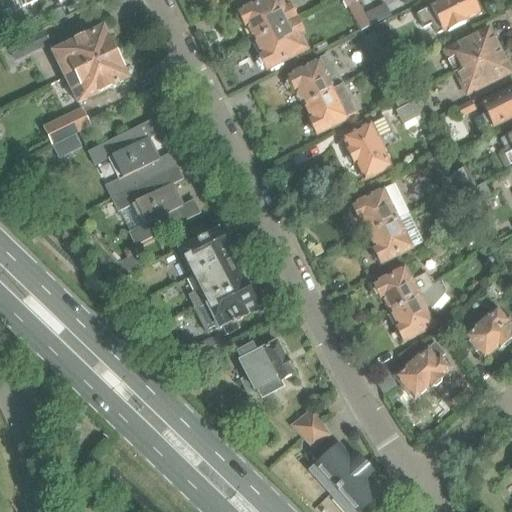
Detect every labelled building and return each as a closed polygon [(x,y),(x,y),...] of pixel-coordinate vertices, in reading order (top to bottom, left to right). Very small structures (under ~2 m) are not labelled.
[(17,0),(22,9),(27,6),(26,6),(38,0),(57,0),(60,3),(66,0),(17,0)] [(255,41),(297,21),(290,6),(285,8),(281,0),(264,0),(237,14),(239,18),(238,20),(240,25),(242,26),(245,30),(248,28),(255,41)] [(361,33),(371,28),(364,15),(356,0),(340,0),(345,9),(347,8),(361,33)] [(479,15),(472,0),(448,0),(416,15),(423,30),(432,25),(437,35),(447,31),(448,34),(466,25),(464,23),(479,15)] [(364,15),(371,28),(392,18),(385,5),(364,15)] [(266,71),(298,55),(307,51),(300,36),(304,34),(297,21),(255,41),(261,54),(258,56),(259,59),(258,63),(261,68),(264,69),(266,71)] [(386,22),(375,28),(383,43),(394,37),(386,22)] [(66,79),(116,55),(104,29),(53,53),(66,79)] [(455,74),(500,52),(489,30),(444,52),(455,74)] [(44,32),(25,42),(31,54),(50,45),(44,32)] [(390,65),(378,40),(366,45),(378,70),(390,65)] [(500,52),(455,74),(466,96),(511,74),(500,52)] [(66,79),(78,105),(129,81),(116,55),(66,79)] [(305,106),(342,88),(328,58),(287,79),(288,81),(287,84),(290,90),(293,91),(295,94),(298,93),(305,106)] [(391,64),(379,70),(384,79),(396,73),(391,64)] [(315,136),(356,116),(342,88),(305,106),(311,119),(308,121),(309,124),(308,127),(311,132),(314,133),(315,136)] [(511,118),(511,90),(480,107),(484,115),(472,121),(479,134),(490,128),(491,129),(511,118)] [(407,97),(404,91),(392,97),(395,103),(407,97)] [(420,117),(413,104),(410,96),(375,113),(378,121),(396,112),(403,126),(420,117)] [(456,109),(457,111),(461,120),(476,112),(471,102),(466,104),(456,109)] [(83,110),(44,129),(53,146),(91,128),(83,110)] [(159,161),(148,141),(160,134),(153,121),(88,154),(95,168),(112,159),(122,180),(105,188),(112,201),(177,168),(171,154),(159,161)] [(390,168),(370,127),(344,140),(348,149),(345,150),(347,154),(346,156),(349,162),(351,164),(353,168),(357,166),(365,181),(390,168)] [(511,134),(500,140),(511,165),(511,134)] [(75,136),(52,147),(58,161),(81,149),(75,136)] [(446,194),(457,188),(442,156),(427,163),(427,168),(440,191),(446,194)] [(182,207),(172,187),(184,181),(177,168),(112,201),(118,214),(135,206),(144,226),(128,234),(136,248),(180,225),(201,215),(194,201),(182,207)] [(476,186),(466,168),(462,170),(461,172),(454,176),(463,192),(471,188),(472,189),(476,186)] [(485,184),(467,194),(474,206),(491,197),(485,184)] [(369,235),(409,215),(394,186),(351,207),(352,211),(352,213),(354,219),(356,219),(358,224),(362,222),(369,235)] [(409,215),(369,235),(375,248),(372,249),(374,253),(372,256),(375,261),(378,262),(379,265),(411,249),(411,250),(423,244),(409,215)] [(192,277),(233,256),(228,247),(229,245),(230,244),(230,241),(230,239),(228,237),(227,235),(225,234),(222,234),(220,230),(179,250),(192,277)] [(128,275),(141,268),(135,256),(119,265),(128,275)] [(195,309),(206,303),(246,283),(233,256),(192,277),(200,292),(189,297),(195,309)] [(404,269),(372,286),(374,290),(373,292),(376,297),(379,298),(381,301),(384,301),(391,313),(419,298),(426,293),(433,288),(432,287),(425,275),(411,282),(404,269)] [(246,283),(206,303),(219,330),(223,328),(227,337),(239,331),(236,325),(249,318),(248,316),(260,310),(254,299),(256,297),(256,295),(257,293),(257,290),(255,288),(253,286),(251,285),(247,285),(246,283)] [(419,298),(391,313),(398,326),(394,328),(396,331),(395,334),(398,339),(400,340),(402,343),(434,326),(428,314),(444,296),(437,284),(433,288),(426,293),(419,298)] [(465,338),(485,360),(498,349),(500,351),(511,340),(511,338),(511,337),(511,322),(509,320),(508,322),(497,310),(465,338)] [(443,332),(451,342),(463,332),(454,322),(443,332)] [(212,354),(225,347),(220,337),(207,344),(212,354)] [(252,347),(239,354),(243,362),(240,363),(247,377),(240,381),(248,395),(255,392),(258,398),(262,399),(280,390),(281,386),(279,384),(292,377),(292,376),(293,375),(292,372),(286,360),(286,361),(277,344),(256,355),(252,347)] [(438,363),(427,350),(395,378),(415,400),(429,387),(432,391),(444,381),(441,378),(447,372),(448,367),(442,360),(438,363)] [(455,412),(472,398),(466,390),(449,404),(455,412)] [(314,410),(292,427),(292,428),(301,439),(321,424),(314,411),(314,410)] [(328,438),(321,424),(301,439),(311,452),(328,438)] [(339,444),(307,472),(330,497),(331,496),(364,466),(366,465),(354,451),(350,456),(339,444)] [(331,496),(330,497),(343,511),(363,511),(384,494),(373,482),(378,478),(366,465),(364,466),(331,496)]
